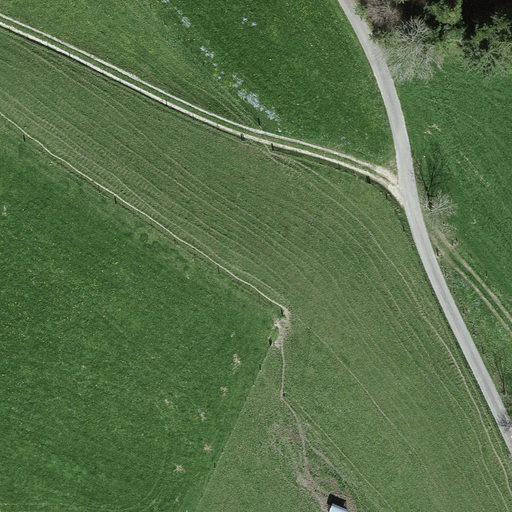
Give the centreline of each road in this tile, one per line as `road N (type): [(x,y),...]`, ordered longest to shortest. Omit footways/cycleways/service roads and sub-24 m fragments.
road 1 (unclassified): [(343,0),(393,111),(408,196),(437,284),(511,444)]
road 2 (track): [(0,17),(231,126),(345,159),(408,196)]
